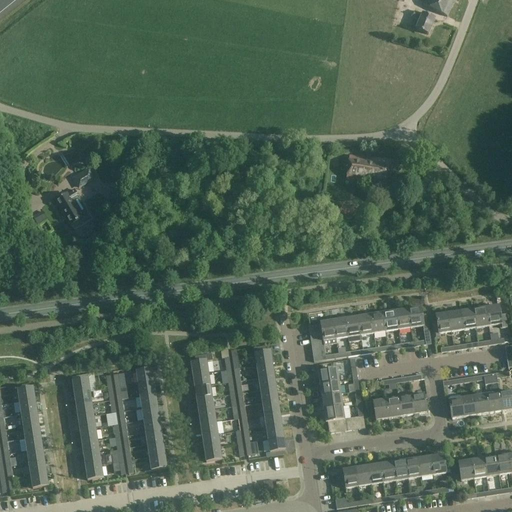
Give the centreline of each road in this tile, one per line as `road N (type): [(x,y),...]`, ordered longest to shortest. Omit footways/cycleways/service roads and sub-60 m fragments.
road 1 (secondary): [(0,315),(511,247)]
road 2 (residential): [(402,129),(343,139),(54,122)]
road 3 (residential): [(306,452),(441,433),(432,366)]
road 4 (residential): [(473,0),(444,75),(402,129)]
road 5 (residential): [(511,219),(488,210),(402,129)]
road 6 (residential): [(306,452),(285,317)]
